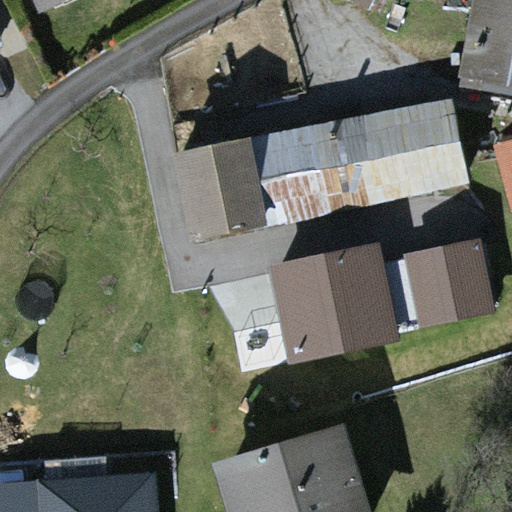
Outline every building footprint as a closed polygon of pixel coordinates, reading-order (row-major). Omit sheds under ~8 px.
[(38,0),(43,10),(66,0),(38,0)] [(511,0),(472,0),(458,79),(511,89),(511,0)] [(453,91),(170,153),(190,244),(473,183),(453,91)] [(511,214),(511,128),(487,136),(509,215),(511,214)] [(486,230),(413,241),(425,315),(497,304),(486,230)] [(387,231),(274,243),(285,344),(397,333),(387,231)] [(374,511),(348,421),(216,459),(231,511),(374,511)] [(164,511),(162,464),(0,472),(0,511),(164,511)]
